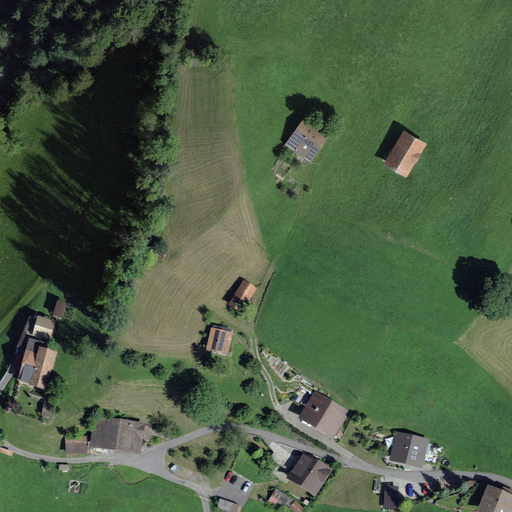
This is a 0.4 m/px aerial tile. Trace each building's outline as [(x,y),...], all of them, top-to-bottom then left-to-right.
[(307,118),(292,139),(309,152),(325,131),(307,118)] [(405,172),(422,144),(405,134),(389,162),(405,172)] [(244,284),(231,305),(240,311),(249,295),(251,297),(253,294),(251,293),(253,290),(244,284)] [(57,300),(54,315),(65,317),(68,302),(57,300)] [(40,320),(36,335),(48,338),(52,324),(40,320)] [(212,332),(204,365),(221,369),(229,336),(212,332)] [(43,350),(31,347),(22,379),(32,382),(33,379),(42,382),(45,372),(41,371),(45,356),(41,355),(43,350)] [(312,405),(305,417),(333,433),(343,415),(335,410),(338,405),(329,400),(328,403),(301,387),(293,399),(306,407),(309,403),(312,405)] [(98,421),(94,444),(137,450),(137,449),(140,449),(141,441),(152,443),(155,422),(141,420),(140,427),(98,421)] [(420,465),(425,443),(399,436),(393,459),(420,465)] [(68,439),(69,454),(84,453),(84,438),(68,439)] [(274,454),(270,460),(290,472),(298,459),(272,442),(269,447),(274,454)] [(304,457),(292,475),(316,491),(328,472),(304,457)] [(385,486),(384,508),(398,509),(399,487),(385,486)] [(491,491),(484,511),(487,511),(505,511),(511,496),(511,492),(503,489),(501,495),(491,491)] [(276,490),(269,502),(281,510),(289,498),(276,490)] [(221,500),(218,509),(227,511),(239,511),(241,506),(221,500)]
